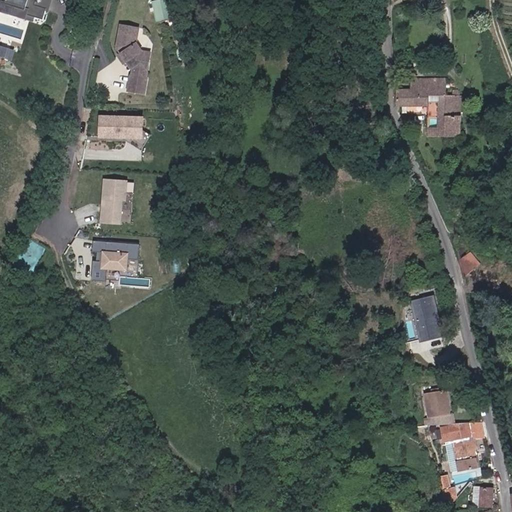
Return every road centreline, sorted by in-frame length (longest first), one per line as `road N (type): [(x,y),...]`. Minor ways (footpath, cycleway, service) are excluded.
road 1 (unclassified): [(507,511),(434,210),(397,151),(385,73),(386,0)]
road 2 (track): [(220,511),(229,506),(225,485),(180,466),(127,422),(81,336),(38,225),(86,68)]
